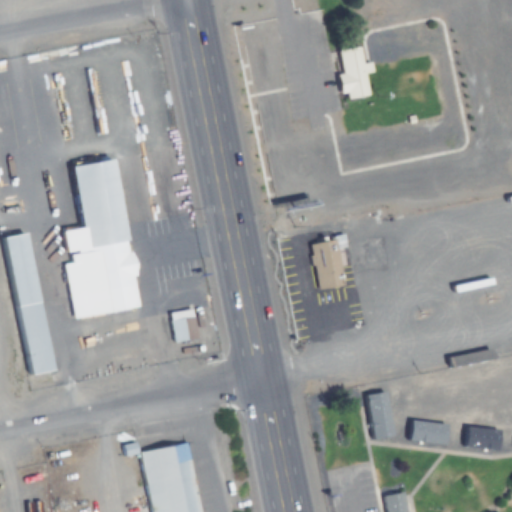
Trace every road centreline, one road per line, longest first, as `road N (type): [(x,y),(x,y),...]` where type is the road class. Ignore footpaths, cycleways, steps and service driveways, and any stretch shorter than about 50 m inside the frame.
road 1 (primary): [(281,511),(182,0)]
road 2 (residential): [(255,382),(511,338)]
road 3 (residential): [(117,408),(255,382)]
